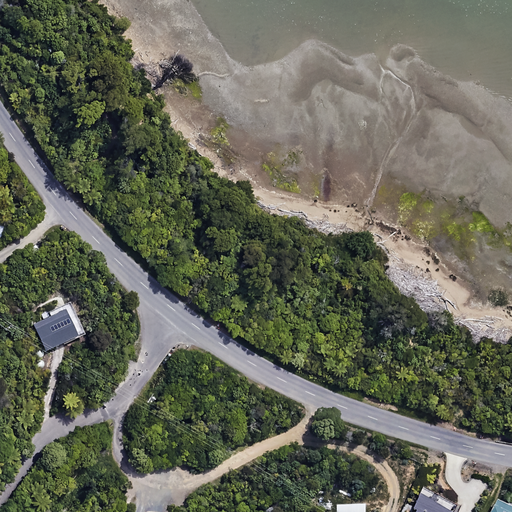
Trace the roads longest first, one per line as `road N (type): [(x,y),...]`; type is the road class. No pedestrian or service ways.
road 1 (tertiary): [(511,457),(306,394),(178,315)]
road 2 (tertiary): [(178,315),(62,202),(0,117)]
road 3 (residential): [(0,495),(49,430),(102,416),(178,315)]
